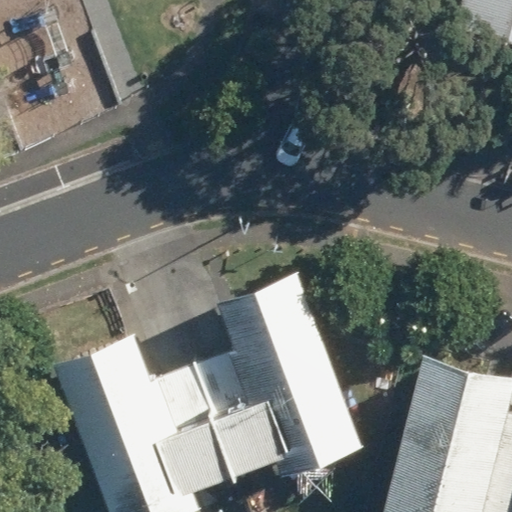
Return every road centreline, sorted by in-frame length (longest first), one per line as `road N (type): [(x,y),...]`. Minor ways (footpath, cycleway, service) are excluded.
road 1 (residential): [(0,250),(176,185),(278,169)]
road 2 (residential): [(278,169),(330,174),(511,221)]
road 3 (residential): [(278,169),(313,0)]
